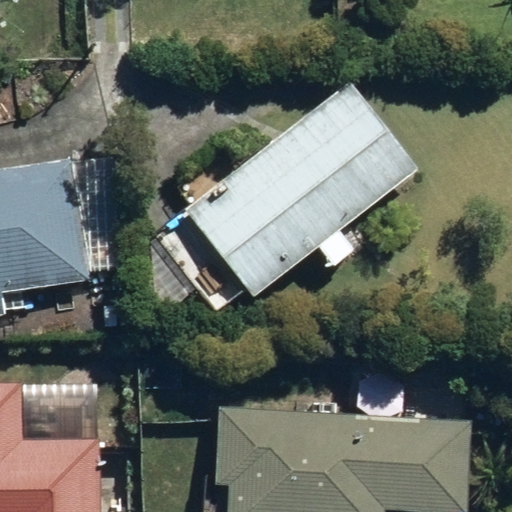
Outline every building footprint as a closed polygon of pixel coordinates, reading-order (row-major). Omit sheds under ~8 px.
[(452,0),(339,0),(340,12),(453,7),(452,0)] [(342,95),(142,254),(202,326),(230,303),(241,317),(303,265),(323,288),(352,264),(336,244),(413,180),(342,95)] [(96,168),(0,178),(0,329),(5,329),(3,316),(22,314),(21,307),(111,297),(96,168)] [(0,511),(88,511),(92,394),(0,392),(0,511)] [(461,511),(465,427),(206,417),(202,501),(216,501),(215,511),(461,511)]
